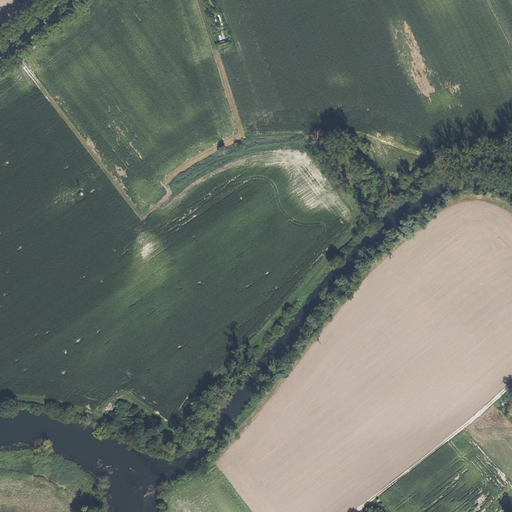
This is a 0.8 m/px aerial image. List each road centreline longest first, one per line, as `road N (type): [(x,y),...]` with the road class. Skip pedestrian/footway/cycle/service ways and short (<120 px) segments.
road 1 (track): [(0,397),(102,410),(130,399),(188,423),(379,201)]
road 2 (track): [(140,219),(5,44)]
road 3 (track): [(511,384),(354,511)]
road 4 (track): [(511,140),(379,201)]
road 5 (track): [(241,132),(203,0)]
